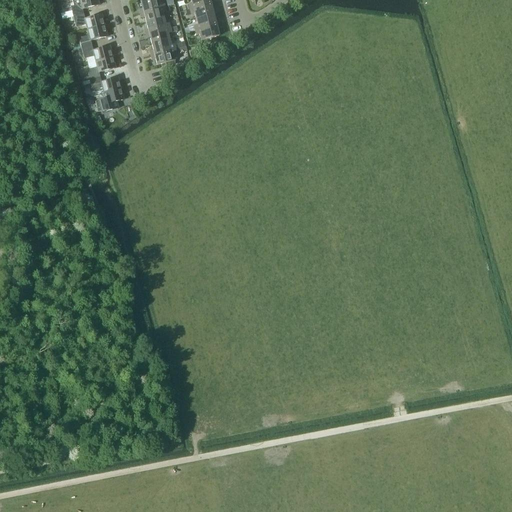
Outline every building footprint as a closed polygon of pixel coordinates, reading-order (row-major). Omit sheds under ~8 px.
[(73,0),(72,0),(74,6),(70,7),(73,18),(83,15),(82,10),(98,6),(96,0),(73,0)] [(142,9),(139,10),(140,14),(161,9),(164,8),(163,3),(160,4),(158,0),(150,0),(141,3),(142,9)] [(185,7),(186,11),(214,4),(213,0),(209,1),(208,0),(190,0),(192,5),(185,7)] [(211,9),(215,8),(214,4),(186,11),(187,16),(194,14),(196,20),(213,16),(211,9)] [(161,9),(140,14),(141,18),(144,17),(146,24),(163,19),(162,14),(165,13),(164,8),(161,9)] [(86,26),(87,31),(104,27),(101,16),(85,20),(83,15),(73,18),(76,28),(86,26)] [(195,31),(219,25),(218,21),(215,22),(213,16),(196,20),(197,26),(193,27),(195,31)] [(148,30),(144,31),(145,35),(166,30),(170,29),(168,24),(165,25),(163,19),(146,24),(148,30)] [(219,25),(195,31),(196,36),(199,35),(201,41),(218,37),(217,30),(220,29),(219,25)] [(107,38),(104,27),(87,31),(88,36),(78,39),(80,45),(72,47),(73,52),(91,47),(90,42),(107,38)] [(166,30),(145,35),(146,39),(150,38),(151,45),(169,40),(167,35),(171,34),(170,29),(166,30)] [(153,51),(149,52),(150,56),(175,50),(174,45),(172,40),(169,40),(151,45),(153,51)] [(93,52),(91,47),(73,52),(74,56),(82,54),(84,60),(94,57),(95,63),(112,58),(109,47),(93,52)] [(175,50),(150,56),(151,60),(155,59),(157,66),(165,64),(174,62),(173,56),(176,55),(175,50)] [(87,71),(89,81),(100,78),(98,74),(115,69),(112,58),(95,63),(97,68),(87,71)] [(101,83),(100,78),(89,81),(91,87),(92,92),(102,89),(103,94),(120,90),(118,79),(101,83)] [(123,101),(120,90),(103,94),(105,100),(95,102),(98,113),(101,112),(102,114),(116,110),(114,103),(123,101)] [(87,106),(94,104),(92,97),(85,99),(87,106)]
